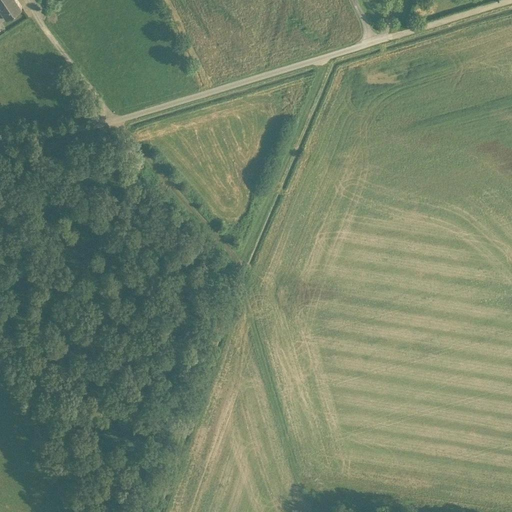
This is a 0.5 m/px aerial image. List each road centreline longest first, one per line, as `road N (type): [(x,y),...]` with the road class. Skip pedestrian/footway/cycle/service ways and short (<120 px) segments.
road 1 (unclassified): [(368,44),(117,123),(0,138)]
road 2 (track): [(511,0),(392,37)]
